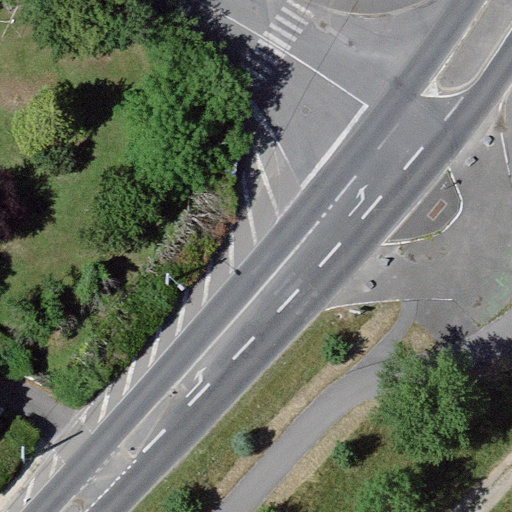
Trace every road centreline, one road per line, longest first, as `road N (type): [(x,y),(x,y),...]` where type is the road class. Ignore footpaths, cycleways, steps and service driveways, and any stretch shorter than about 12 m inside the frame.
road 1 (secondary): [(412,135),(75,511)]
road 2 (tertiary): [(193,0),(319,68),(412,135)]
road 3 (secondary): [(507,0),(412,135)]
